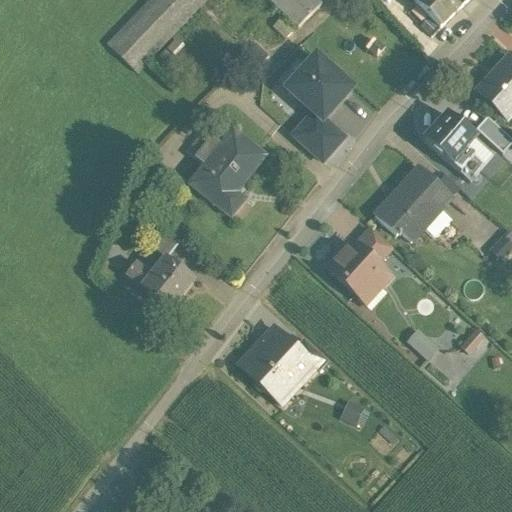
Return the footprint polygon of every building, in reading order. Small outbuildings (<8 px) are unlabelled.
[(149,0),(107,45),(136,73),(204,0),(149,0)] [(318,7),(311,0),(267,0),(296,29),(318,7)] [(449,0),(410,0),(440,29),(459,9),(449,0)] [(468,0),(449,0),(459,9),(468,0)] [(290,36),(280,25),(272,32),(282,43),(290,36)] [(256,45),(239,62),(250,74),(268,57),(256,45)] [(323,122),(351,91),(315,60),(307,69),(305,68),(294,81),(295,82),(287,92),(313,116),(322,124),(323,122)] [(511,64),(509,61),(477,96),(507,124),(511,118),(511,64)] [(293,138),(322,164),(343,139),(323,122),(322,124),(313,116),(293,138)] [(448,117),(425,142),(451,166),(451,165),(464,152),(474,141),(472,139),(448,117)] [(507,142),(487,123),(472,139),(474,141),(492,159),(507,142)] [(204,167),(189,186),(230,219),(243,202),(236,194),(263,159),(231,133),(221,146),(204,167)] [(194,159),(204,167),(221,146),(210,138),(194,159)] [(474,141),(464,152),(482,169),(492,159),(474,141)] [(464,152),(451,165),(470,183),(482,169),(464,152)] [(420,169),(375,218),(396,237),(400,233),(411,244),(424,230),(421,227),(437,210),(440,213),(440,212),(452,199),(437,185),(420,169)] [(459,190),(444,177),(437,185),(452,199),(459,190)] [(440,213),(437,210),(421,227),(424,230),(434,240),(451,222),(440,212),(440,213)] [(180,244),(158,226),(144,243),(166,261),(180,244)] [(371,231),(355,248),(376,267),(391,250),(371,231)] [(511,253),(511,252),(503,243),(487,258),(497,268),(511,253)] [(354,246),(344,257),(342,255),(328,271),(358,299),(369,286),(375,292),(388,278),(376,267),(355,248),(354,246)] [(194,284),(166,261),(152,278),(143,290),(143,291),(171,313),(173,311),(177,314),(186,302),(182,299),(194,284)] [(152,278),(136,266),(127,277),(143,290),(152,278)] [(295,349),(274,330),(239,368),(254,382),(254,388),(260,392),(265,392),(280,406),(314,369),(315,368),(295,349)] [(469,360),(483,343),(472,333),(458,350),(469,360)] [(417,336),(406,349),(429,367),(440,354),(417,336)] [(328,363),(303,340),(295,349),(315,368),(314,369),(319,373),(328,363)] [(362,415),(347,408),(338,426),(353,433),(362,415)]
